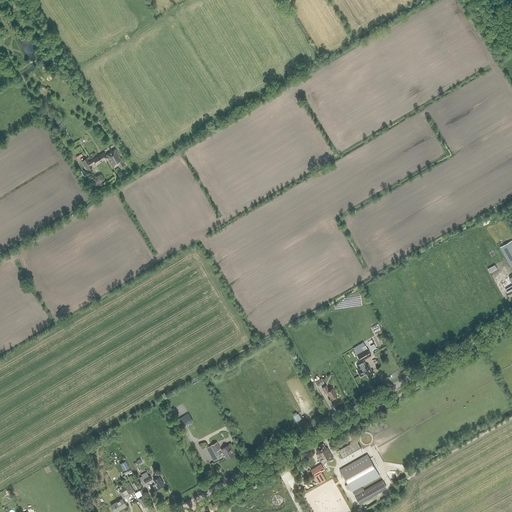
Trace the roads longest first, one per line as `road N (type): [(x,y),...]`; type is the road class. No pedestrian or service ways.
road 1 (secondary): [(177,511),(511,320)]
road 2 (track): [(0,44),(26,82),(103,129),(131,170)]
